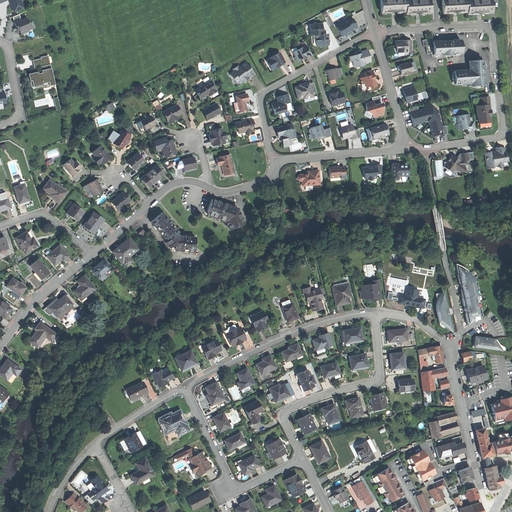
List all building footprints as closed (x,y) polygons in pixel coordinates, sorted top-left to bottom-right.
[(0,0),(0,2),(5,0),(9,0),(11,4),(14,11),(23,7),(20,0),(0,0)] [(381,0),(382,13),(387,13),(387,12),(391,12),(391,13),(393,13),(393,12),(398,11),(402,11),(402,12),(407,12),(407,14),(411,14),(411,13),(415,13),(420,12),(420,14),(422,14),(422,12),(426,12),(426,13),(431,13),(430,0),(408,0),(406,0),(405,0),(381,0)] [(443,0),(444,14),(449,13),(449,12),(452,12),(453,13),(455,13),(455,12),(460,12),(460,13),(461,13),(461,12),(464,11),(464,13),(468,12),(468,15),(473,15),(473,13),(477,13),(482,13),(482,14),(483,14),(484,13),(488,13),(488,14),(493,13),(492,0),(481,0),(468,1),(467,0),(443,0)] [(329,26),(333,24),(327,11),(324,13),(329,26)] [(19,14),(12,17),(14,21),(13,21),(16,27),(18,26),(19,30),(21,34),(27,32),(26,30),(31,28),(27,18),(22,20),(19,14)] [(340,31),(342,36),(349,33),(349,34),(351,33),(353,32),(352,31),(358,27),(353,18),(351,19),(350,18),(344,21),(344,23),(339,25),(342,30),(340,31)] [(310,24),(310,36),(316,35),(317,46),(321,46),(322,47),(324,46),(329,45),(329,42),(329,38),(327,38),(327,34),(323,34),(323,29),(323,23),(318,24),(315,22),(314,24),(310,24)] [(404,41),(397,41),(397,46),(398,46),(399,52),(408,51),(408,52),(413,52),(413,40),(404,41)] [(431,53),(433,57),(435,57),(435,55),(442,55),(442,56),(455,55),(455,54),(462,54),(461,40),(453,41),(453,42),(447,42),(441,42),(441,41),(432,42),(433,44),(428,45),(427,40),(423,41),(425,47),(427,47),(428,54),(431,53)] [(295,58),(297,62),(304,58),(304,59),(308,57),(311,55),(306,45),(293,52),(296,57),(295,58)] [(356,55),(350,56),(352,61),(352,63),(354,62),(355,68),(365,65),(365,63),(371,61),(368,50),(361,52),(359,51),(358,53),(358,57),(356,55)] [(280,53),(266,60),(269,66),(273,64),(275,68),(275,69),(279,67),(281,66),(281,65),(285,63),(280,53)] [(32,80),(33,87),(43,84),(43,83),(49,82),(54,81),(49,55),(41,57),(41,58),(33,60),(34,68),(41,66),(42,73),(38,73),(29,76),(29,78),(30,81),(32,80)] [(470,71),(454,72),(455,85),(471,84),(471,86),(484,85),(483,72),(484,72),(483,60),(475,61),(469,62),(470,71)] [(234,79),(237,77),(240,80),(238,81),(241,84),(243,82),(246,82),(246,80),(247,79),(246,77),(247,75),(249,78),(255,73),(251,69),(252,67),(251,66),(250,67),(246,62),(240,66),(239,64),(232,70),(234,72),(230,74),(234,79)] [(412,63),(400,66),(402,71),(403,75),(405,74),(405,76),(411,74),(411,73),(414,72),(412,63)] [(332,69),(328,70),(330,80),(336,79),(340,78),(339,76),(343,75),(341,68),(337,69),(337,68),(332,69)] [(373,70),(366,72),(367,76),(360,78),(362,84),(365,83),(366,88),(371,86),(371,88),(377,87),(375,80),(374,80),(373,77),(374,77),(375,77),(373,70)] [(195,90),(200,99),(207,94),(209,93),(210,94),(216,91),(210,81),(195,90)] [(296,88),(299,99),(303,97),(304,99),(313,96),(312,93),(316,92),(314,83),(310,84),(305,85),(305,84),(300,85),(300,87),(296,88)] [(372,90),(371,88),(371,86),(366,88),(365,83),(362,84),(364,92),(372,90)] [(407,103),(418,100),(414,86),(403,89),(405,97),(407,103)] [(334,93),(329,94),(332,105),(337,104),(343,102),(345,102),(342,92),(338,93),(334,94),(334,93)] [(240,112),(247,111),(246,105),(246,102),(249,101),(248,94),(237,96),(238,102),(240,110),(240,112)] [(274,114),(287,110),(285,104),(291,102),(288,94),(279,96),(281,101),(273,103),(272,104),(273,109),(274,114)] [(380,96),(372,98),(373,102),(367,104),(366,111),(373,115),(379,114),(380,116),(383,115),(383,106),(381,107),(381,105),(380,104),(382,103),(380,96)] [(480,123),(492,122),(491,116),(492,116),(491,110),(490,110),(490,109),(490,108),(491,108),(490,97),(482,98),(482,104),(484,104),(484,106),(477,107),(478,118),(480,118),(480,123)] [(157,110),(162,108),(158,100),(153,102),(157,110)] [(163,112),(167,120),(168,120),(169,122),(174,120),(173,117),(176,116),(181,113),(177,105),(163,112)] [(205,117),(207,121),(221,113),(216,105),(202,112),(205,117)] [(418,107),(409,109),(412,118),(414,125),(428,122),(430,123),(433,136),(439,135),(439,137),(448,135),(446,126),(442,127),(439,112),(432,107),(419,111),(418,107)] [(464,116),(458,117),(459,125),(457,125),(458,131),(465,130),(464,128),(466,128),(466,129),(468,128),(469,129),(469,132),(476,130),(475,122),(470,123),(469,113),(464,114),(464,116)] [(140,121),(145,130),(150,127),(155,124),(150,115),(140,121)] [(242,121),(235,123),(236,128),(238,128),(239,133),(245,132),(245,133),(253,132),(251,124),(253,124),(254,124),(253,119),(245,120),(245,122),(242,123),(242,121)] [(129,124),(123,132),(129,136),(132,131),(129,124)] [(291,124),(278,128),(279,132),(277,133),(278,135),(279,137),(281,137),(282,139),(281,141),(283,142),(284,145),(289,144),(293,143),(292,139),(291,137),(296,136),(294,128),(292,128),(291,124)] [(371,129),(374,139),(379,138),(378,136),(381,135),(382,137),(389,135),(386,124),(371,129)] [(321,125),(311,128),(313,134),(315,135),(316,137),(319,137),(322,136),(323,138),(332,135),(330,128),(322,130),(321,125)] [(340,128),(343,139),(348,137),(352,136),(353,139),(361,137),(358,129),(354,130),(352,125),(340,128)] [(210,135),(211,139),(223,136),(222,132),(222,129),(210,131),(210,133),(210,135)] [(117,145),(121,148),(129,136),(123,132),(121,131),(113,143),(117,145)] [(224,139),(223,136),(211,139),(212,142),(213,144),(213,146),(225,143),(224,139)] [(165,157),(176,153),(173,147),(171,140),(167,142),(165,137),(153,142),(154,147),(159,145),(161,150),(162,149),(165,157)] [(93,159),(98,164),(100,162),(102,164),(105,161),(110,157),(100,145),(92,152),(95,156),(93,159)] [(491,153),(485,154),(487,168),(489,169),(492,169),(493,167),(498,166),(500,168),(503,167),(504,165),(508,165),(507,161),(509,159),(507,157),(506,148),(501,149),(501,148),(496,148),(496,152),(494,152),(494,154),(492,154),(491,154),(491,153)] [(130,166),(133,170),(144,161),(137,153),(126,162),(130,166)] [(468,153),(461,154),(461,157),(458,157),(457,159),(456,160),(453,158),(450,162),(449,161),(448,162),(444,162),(444,167),(452,173),(455,169),(460,173),(466,172),(465,165),(467,165),(467,163),(469,162),(468,153)] [(230,155),(220,157),(221,158),(217,159),(217,162),(218,164),(222,163),(225,175),(234,173),(230,155)] [(184,170),(196,167),(195,162),(193,157),(181,160),(182,161),(184,170)] [(63,165),(72,176),(77,172),(79,170),(79,169),(81,168),(75,161),(73,163),(70,159),(63,165)] [(177,172),(184,170),(182,161),(178,161),(176,168),(177,172)] [(399,164),(392,165),(393,180),(399,180),(399,177),(409,176),(409,165),(403,165),(399,165),(399,164)] [(368,168),(363,168),(364,174),(365,174),(366,179),(367,179),(371,180),(373,179),(375,179),(375,174),(381,174),(380,165),(373,166),(373,168),(371,168),(371,169),(368,169),(368,168)] [(155,166),(148,172),(156,181),(159,177),(163,175),(155,166)] [(329,167),(330,178),(340,177),(341,179),(346,179),(345,167),(338,168),(335,168),(335,167),(329,167)] [(318,171),(313,171),(313,173),(308,173),(308,174),(300,175),(298,177),(298,180),(300,181),(302,181),(302,186),(319,184),(318,171)] [(141,178),(149,186),(152,184),(156,181),(148,172),(141,178)] [(49,179),(42,189),(49,194),(48,195),(53,199),(58,202),(65,193),(61,190),(62,189),(49,179)] [(90,189),(93,195),(102,190),(99,185),(96,179),(87,184),(90,189)] [(24,201),(29,199),(24,183),(14,186),(19,202),(24,201)] [(112,202),(118,210),(130,200),(127,196),(123,192),(112,202)] [(0,198),(0,209),(3,209),(10,207),(7,197),(0,198)] [(217,202),(212,199),(207,211),(209,215),(215,216),(219,217),(220,216),(226,218),(229,222),(231,226),(243,224),(237,210),(235,209),(235,210),(233,209),(234,209),(227,206),(227,207),(223,205),(223,204),(219,202),(219,203),(217,202)] [(83,212),(74,204),(67,213),(72,216),(76,220),(83,212)] [(94,212),(83,225),(87,228),(91,232),(97,225),(98,226),(103,219),(94,212)] [(178,235),(176,233),(178,232),(172,225),(162,212),(151,221),(154,225),(155,225),(165,237),(164,237),(167,241),(165,242),(169,246),(170,245),(172,248),(176,248),(176,250),(181,251),(181,249),(188,250),(187,252),(193,252),(195,237),(184,236),(178,235)] [(15,237),(24,254),(38,246),(35,241),(33,242),(26,231),(21,234),(15,237)] [(120,248),(114,253),(121,262),(123,261),(126,265),(132,261),(128,256),(137,249),(129,238),(122,243),(119,246),(120,248)] [(46,255),(54,265),(59,260),(63,257),(64,259),(69,256),(60,244),(46,255)] [(31,265),(41,278),(45,275),(49,272),(38,259),(31,265)] [(91,269),(98,277),(110,267),(103,259),(97,264),(91,269)] [(477,305),(475,295),(477,295),(475,282),(468,274),(462,269),(457,267),(459,276),(460,282),(461,284),(461,287),(462,287),(462,290),(463,295),(465,294),(465,296),(465,298),(462,298),(468,325),(482,315),(479,304),(477,305)] [(73,291),(79,298),(83,295),(84,297),(89,293),(88,291),(93,287),(84,275),(80,279),(77,281),(80,285),(73,291)] [(13,290),(20,295),(23,292),(26,287),(13,277),(7,285),(13,290)] [(362,292),(363,300),(369,299),(370,301),(375,301),(381,300),(378,281),(372,282),(372,286),(362,287),(362,292)] [(348,283),(332,287),(336,305),(343,304),(349,303),(348,297),(351,296),(348,283)] [(400,294),(399,303),(410,305),(423,307),(424,299),(417,297),(418,291),(407,288),(406,295),(400,294)] [(319,289),(305,293),(308,302),(311,302),(313,311),(318,310),(318,308),(320,308),(323,307),(321,299),(322,299),(319,289)] [(436,308),(439,322),(446,327),(452,326),(450,319),(448,316),(449,313),(447,311),(448,310),(447,306),(446,302),(445,302),(443,292),(440,295),(438,300),(436,308)] [(52,301),(47,306),(53,312),(56,315),(60,312),(61,313),(71,305),(72,304),(64,295),(58,300),(54,303),(52,301)] [(0,313),(5,317),(8,313),(11,308),(0,299),(0,313)] [(282,307),(285,317),(286,316),(288,321),(293,320),(298,318),(292,303),(290,304),(282,307)] [(73,307),(71,305),(61,313),(62,314),(58,318),(60,320),(65,316),(64,315),(73,307)] [(49,315),(53,312),(47,306),(43,309),(49,315)] [(256,327),(258,332),(263,330),(268,327),(267,324),(269,323),(263,311),(255,315),(255,314),(248,317),(252,325),(253,324),(255,328),(256,327)] [(28,341),(37,347),(45,336),(51,340),(56,334),(39,322),(35,328),(36,330),(34,333),(28,341)] [(226,335),(232,346),(236,344),(236,345),(239,344),(243,342),(242,341),(246,339),(240,327),(236,329),(236,328),(229,332),(230,333),(226,335)] [(341,332),(343,346),(353,344),(353,343),(363,341),(360,328),(350,330),(341,332)] [(388,331),(389,342),(407,340),(406,329),(397,330),(388,331)] [(313,341),(316,350),(333,345),(329,333),(321,336),(322,337),(318,339),(313,341)] [(482,348),(502,350),(494,339),(477,337),(477,340),(476,341),(475,347),(482,348)] [(208,357),(209,359),(213,357),(216,355),(215,354),(222,350),(217,340),(202,347),(207,357),(208,357)] [(282,352),(286,362),(302,355),(297,344),(291,346),(288,347),(289,349),(282,352)] [(441,346),(433,347),(434,350),(435,359),(436,363),(443,362),(442,354),(441,346)] [(176,358),(182,372),(189,368),(197,364),(191,351),(176,358)] [(461,353),(463,362),(472,360),(470,351),(461,353)] [(391,371),(405,369),(404,353),(390,355),(390,359),(389,359),(390,364),(391,371)] [(349,357),(352,370),(360,369),(368,367),(365,354),(349,357)] [(256,365),(261,375),(275,368),(269,356),(265,358),(262,359),(263,362),(256,365)] [(1,366),(0,367),(0,374),(6,379),(12,372),(16,375),(20,369),(7,359),(1,366)] [(337,363),(321,367),(325,378),(329,377),(331,382),(333,381),(333,379),(336,378),(341,377),(337,363)] [(482,366),(466,371),(468,378),(470,383),(475,382),(475,384),(482,382),(481,380),(486,379),(482,366)] [(241,371),(237,373),(240,381),(237,382),(241,390),(248,386),(254,383),(247,368),(241,371)] [(445,368),(431,370),(432,376),(446,374),(446,371),(445,368)] [(151,372),(159,387),(164,384),(168,382),(167,381),(172,379),(168,370),(165,371),(164,370),(161,371),(157,373),(156,370),(151,372)] [(297,375),(303,391),(309,389),(316,386),(312,376),(310,376),(307,370),(297,375)] [(431,370),(428,371),(421,372),(424,402),(434,403),(433,396),(434,396),(432,376),(431,370)] [(399,385),(399,392),(408,392),(408,390),(413,390),(412,379),(408,379),(408,377),(403,378),(403,380),(398,380),(399,385)] [(435,382),(436,389),(449,387),(449,383),(448,380),(435,382)] [(126,390),(132,402),(139,399),(139,398),(141,397),(143,395),(143,394),(148,392),(143,382),(126,390)] [(209,400),(211,406),(224,399),(216,382),(205,388),(208,394),(206,395),(209,400)] [(270,388),(276,403),(280,401),(284,399),(285,402),(287,401),(286,398),(291,396),(285,384),(282,386),(282,384),(279,385),(279,384),(270,388)] [(376,395),(371,396),(374,410),(387,407),(383,393),(376,395)] [(511,419),(511,397),(506,398),(506,395),(499,397),(500,399),(493,401),(493,404),(491,404),(494,423),(511,419)] [(445,397),(434,396),(433,396),(434,403),(444,405),(444,400),(445,397)] [(351,400),(345,401),(347,409),(349,409),(351,417),(363,414),(360,405),(358,398),(351,400)] [(249,417),(253,424),(260,420),(259,416),(257,413),(262,411),(258,401),(244,407),(249,417)] [(330,406),(328,406),(324,408),(321,408),(324,418),(326,417),(328,424),(339,420),(334,404),(330,406)] [(163,431),(168,441),(189,431),(185,423),(186,423),(180,409),(174,412),(170,413),(170,411),(167,412),(167,411),(164,412),(165,416),(159,419),(160,420),(159,420),(162,428),(160,429),(161,432),(163,431)] [(472,411),(473,417),(486,415),(484,409),(472,411)] [(440,416),(442,423),(456,419),(455,416),(454,412),(440,416)] [(217,425),(220,432),(230,427),(223,413),(213,418),(217,425)] [(316,429),(311,419),(309,414),(297,420),(300,425),(301,427),(302,429),(304,434),(316,429)] [(432,438),(440,436),(439,431),(437,424),(436,420),(428,422),(432,438)] [(458,426),(439,431),(440,436),(459,431),(458,426)] [(487,444),(486,440),(484,428),(475,430),(478,446),(481,458),(484,457),(487,457),(493,455),(492,450),(491,447),(491,443),(489,443),(487,444)] [(129,436),(124,439),(131,452),(142,446),(135,433),(129,436)] [(227,446),(229,450),(245,442),(240,433),(224,441),(227,446)] [(493,441),(496,454),(511,450),(511,435),(509,436),(508,434),(498,436),(498,440),(493,441)] [(266,446),(273,459),(285,452),(282,446),(279,440),(266,446)] [(321,441),(310,447),(314,455),(315,454),(316,458),(319,463),(330,458),(321,441)] [(366,441),(355,446),(356,447),(355,448),(357,452),(358,454),(359,454),(364,463),(374,458),(366,441)] [(449,447),(451,452),(451,454),(452,455),(465,451),(464,447),(463,443),(454,445),(449,447)] [(440,455),(451,452),(449,447),(449,444),(437,447),(440,455)] [(435,448),(438,458),(451,454),(451,452),(440,455),(437,447),(435,448)] [(422,450),(409,458),(425,486),(431,483),(427,476),(430,475),(435,472),(432,467),(429,462),(428,463),(428,462),(428,461),(422,450)] [(195,472),(197,476),(206,472),(205,471),(211,468),(208,463),(206,459),(206,460),(204,457),(203,457),(201,452),(188,458),(191,463),(195,472)] [(238,463),(244,475),(249,473),(253,471),(252,469),(259,466),(254,455),(238,463)] [(134,480),(136,484),(154,474),(145,458),(136,463),(139,468),(137,469),(138,471),(131,475),(134,480)] [(500,488),(499,485),(502,484),(502,483),(501,477),(497,478),(495,466),(489,467),(487,468),(484,468),(486,478),(488,490),(500,488)] [(457,472),(462,484),(473,479),(471,474),(469,467),(457,472)] [(388,468),(373,476),(379,487),(380,486),(382,489),(384,492),(383,493),(389,503),(403,495),(388,468)] [(284,480),(292,496),(301,492),(300,491),(304,489),(300,482),(296,474),(284,480)] [(97,475),(90,480),(95,488),(91,491),(96,498),(108,490),(103,483),(97,475)] [(443,479),(432,484),(434,488),(428,491),(431,497),(433,496),(435,501),(444,497),(441,490),(440,489),(446,486),(443,479)] [(363,499),(366,505),(373,502),(361,481),(352,486),(360,500),(363,499)] [(448,488),(451,495),(458,491),(454,485),(448,488)] [(268,494),(262,497),(266,507),(280,500),(273,486),(268,488),(266,490),(268,494)] [(341,487),(332,493),(335,497),(336,496),(338,499),(340,503),(348,499),(341,487)] [(475,488),(466,491),(468,501),(478,498),(477,493),(475,488)] [(187,499),(192,510),(209,501),(207,496),(204,491),(187,499)] [(69,497),(65,501),(74,510),(75,509),(78,511),(81,511),(86,507),(73,493),(69,497)] [(416,496),(424,511),(430,509),(422,493),(416,496)] [(459,508),(463,506),(460,500),(458,496),(454,498),(459,508)] [(235,509),(236,511),(252,511),(255,511),(250,499),(244,502),(239,504),(240,506),(235,509)] [(481,511),(479,502),(463,507),(465,511),(481,511)] [(313,503),(303,508),(305,511),(317,511),(313,503)] [(413,511),(408,503),(393,511),(413,511)]
